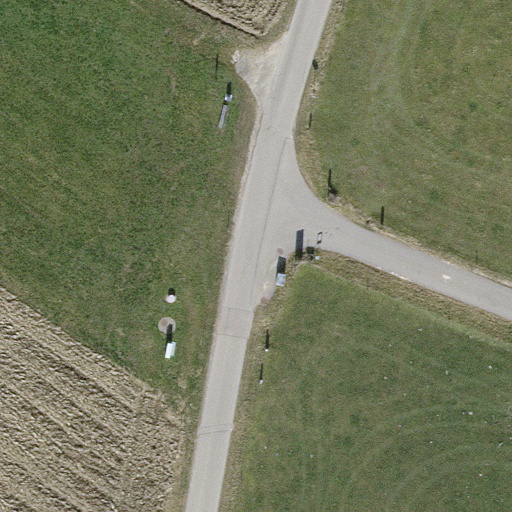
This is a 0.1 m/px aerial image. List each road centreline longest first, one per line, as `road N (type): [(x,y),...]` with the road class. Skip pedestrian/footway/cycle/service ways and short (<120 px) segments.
road 1 (unclassified): [(210,511),(266,205)]
road 2 (unclassified): [(511,308),(266,205)]
road 3 (unclassified): [(266,205),(319,0)]
